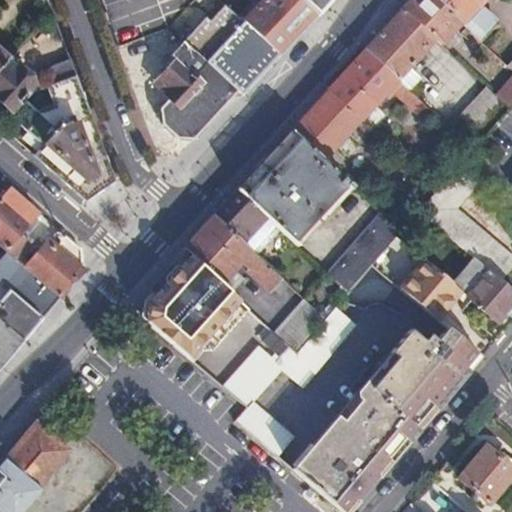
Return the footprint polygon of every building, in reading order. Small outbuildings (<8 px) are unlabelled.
[(258,37),(279,57),(316,17),(298,0),(264,0),(243,23),(258,37)] [(298,0),(316,17),(331,0),(298,0)] [(433,0),(416,0),(404,13),(435,42),(441,47),(462,25),(433,0)] [(433,0),(462,25),(481,41),(498,23),(479,6),(485,0),(433,0)] [(237,92),(242,96),(279,57),(258,37),(243,23),(225,7),(207,26),(204,24),(184,45),(223,79),(237,92)] [(396,22),(367,54),(408,90),(419,80),(409,70),(427,51),(435,42),(404,13),(396,22)] [(194,137),(237,92),(223,79),(184,45),(171,59),(172,60),(151,83),(166,98),(156,108),(159,125),(175,138),(194,137)] [(367,54),(330,94),(360,121),(384,95),(390,101),(396,95),(414,111),(423,102),(408,90),(367,54)] [(74,76),(69,61),(43,71),(48,86),(74,76)] [(4,63),(0,67),(0,103),(8,110),(30,86),(28,84),(29,77),(22,71),(15,72),(4,63)] [(40,146),(32,156),(78,196),(86,203),(107,189),(114,183),(99,141),(74,76),(48,86),(31,93),(8,117),(40,146)] [(511,77),(496,96),(506,106),(508,108),(511,103),(511,77)] [(485,87),(450,127),(470,146),(506,106),(496,96),(485,87)] [(330,94),(292,135),(295,138),(321,162),(360,121),(330,94)] [(241,197),(267,220),(275,227),(293,244),(347,185),(321,162),(295,138),(241,197)] [(461,163),(436,191),(418,213),(427,221),(472,259),(500,282),(502,280),(511,267),(511,256),(455,210),(480,180),(461,163)] [(0,258),(4,254),(17,239),(39,214),(8,188),(0,197),(0,244),(2,246),(0,248),(0,258)] [(238,193),(214,219),(247,249),(252,253),(275,227),(267,220),(241,197),(238,193)] [(418,213),(400,233),(395,239),(401,244),(408,235),(413,237),(427,221),(418,213)] [(379,214),(326,273),(348,293),(372,266),(395,239),(400,233),(379,214)] [(214,219),(184,252),(191,258),(222,287),(240,266),(247,272),(246,274),(268,295),(281,281),(252,253),(247,249),(214,219)] [(47,243),(42,250),(30,249),(17,239),(4,254),(59,299),(82,272),(80,249),(64,236),(54,249),(47,243)] [(395,239),(372,266),(434,320),(459,291),(451,284),(423,262),(409,278),(396,268),(410,252),(401,244),(395,239)] [(0,284),(8,291),(42,319),(59,299),(4,254),(0,258),(0,284)] [(191,258),(149,305),(179,330),(181,329),(189,336),(192,333),(213,351),(248,312),(222,287),(191,258)] [(511,306),(511,288),(502,280),(500,282),(472,259),(451,284),(459,291),(472,303),(498,324),(511,306)] [(0,369),(42,319),(8,291),(0,300),(0,369)] [(303,301),(273,334),(280,341),(294,353),(296,351),(304,342),(313,332),(323,321),(324,320),(303,301)] [(149,305),(144,324),(192,364),(202,353),(204,354),(213,351),(192,333),(189,336),(181,329),(179,330),(149,305)] [(333,309),(324,320),(323,321),(344,338),(354,327),(333,309)] [(344,338),(323,321),(313,332),(335,349),(344,338)] [(406,332),(401,338),(415,349),(410,355),(402,349),(356,404),(362,409),(347,427),(385,460),(401,441),(405,445),(418,430),(413,426),(437,397),(442,402),(453,388),(480,357),(443,326),(430,342),(422,340),(420,343),(406,332)] [(313,332),(304,342),(326,359),(335,349),(313,332)] [(342,409),(335,417),(341,422),(347,427),(362,409),(356,404),(402,349),(410,355),(415,349),(401,338),(396,344),(383,360),(354,394),(346,404),(342,409)] [(294,353),(280,341),(270,351),(285,363),(287,362),(294,353)] [(304,342),(296,351),(318,369),(326,359),(304,342)] [(257,349),(248,358),(272,378),(273,377),(279,370),(281,369),(257,349)] [(296,351),(294,353),(287,362),(308,380),(318,369),(296,351)] [(248,358),(239,368),(263,389),(272,378),(248,358)] [(287,362),(285,363),(281,369),(279,370),(284,374),(301,388),(308,380),(287,362)] [(239,368),(230,378),(254,399),(263,389),(239,368)] [(279,370),(273,377),(279,381),(284,374),(279,370)] [(230,378),(221,388),(245,409),(251,402),(254,399),(230,378)] [(251,402),(245,409),(234,421),(245,430),(262,411),(251,402)] [(262,411),(245,430),(256,439),(272,419),(262,411)] [(292,469),(297,474),(341,422),(335,417),(292,469)] [(272,419),(256,439),(267,449),(284,429),(272,419)] [(349,502),(354,507),(364,495),(359,491),(365,483),(370,488),(378,478),(374,473),(385,460),(347,427),(341,422),(297,474),(341,511),(349,502)] [(0,511),(22,511),(41,490),(36,486),(65,452),(33,423),(2,460),(0,459),(0,511)] [(284,429),(267,449),(277,457),(294,437),(284,429)] [(511,471),(484,449),(458,481),(488,505),(511,476),(511,471)] [(359,491),(364,495),(370,488),(365,483),(359,491)]
